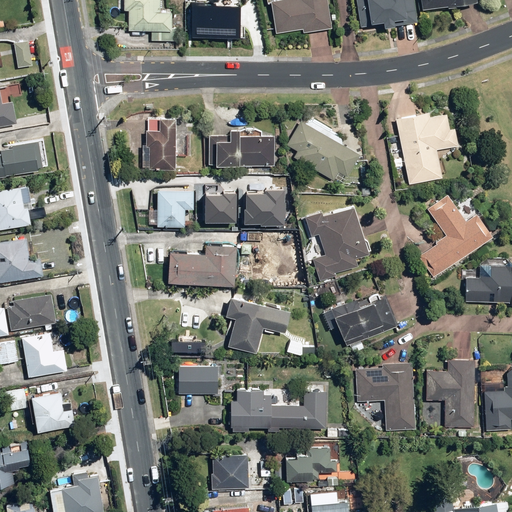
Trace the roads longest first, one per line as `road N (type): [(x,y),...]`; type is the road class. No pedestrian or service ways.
road 1 (secondary): [(151,511),(76,80)]
road 2 (residential): [(511,36),(455,57),(362,74),(171,76)]
